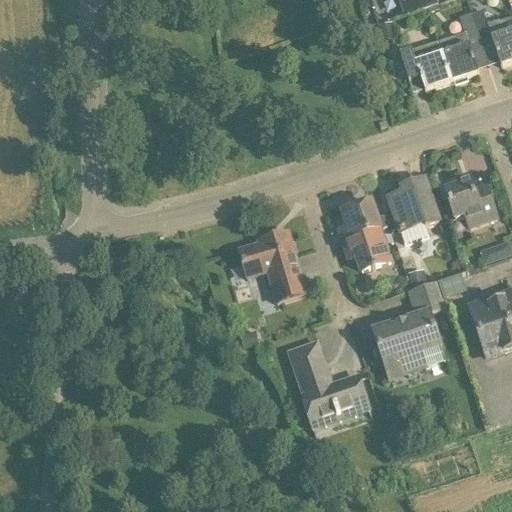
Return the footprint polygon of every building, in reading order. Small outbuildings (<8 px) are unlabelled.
[(397,0),(404,21),(428,13),(438,9),(435,0),(397,0)] [(440,14),(438,9),(428,13),(429,17),(440,14)] [(511,68),(511,35),(504,38),(499,24),(487,28),(482,14),(471,18),(489,71),(486,61),(497,58),(501,72),(511,68)] [(489,71),(471,18),(459,22),(464,37),(438,46),(452,88),(479,79),(474,65),(485,61),(488,71),(489,71)] [(370,30),(371,45),(388,43),(387,28),(374,29),(370,30)] [(438,46),(412,55),(400,59),(409,87),(421,83),(425,97),(452,88),(438,46)] [(466,221),(470,233),(497,224),(486,191),(475,195),(471,185),(445,194),(455,225),(466,221)] [(426,231),(440,227),(425,186),(411,191),(413,196),(405,199),(405,198),(389,203),(401,238),(425,229),(426,231)] [(362,277),(390,267),(379,234),(380,233),(371,208),(343,217),(351,242),(343,245),(349,263),(356,260),(362,277)] [(380,233),(388,230),(385,220),(377,223),(380,233)] [(267,279),(268,281),(277,309),(307,300),(291,244),(281,247),(279,241),(270,244),(271,247),(263,249),(262,246),(259,247),(259,249),(239,256),(248,284),(267,279)] [(511,259),(511,256),(508,246),(502,248),(499,254),(502,263),(511,259)] [(412,283),(414,293),(427,290),(425,280),(412,283)] [(447,366),(442,352),(431,319),(446,313),(438,288),(409,298),(416,319),(407,323),(407,325),(392,330),(391,329),(372,336),(389,386),(428,373),(447,366)] [(511,300),(498,305),(500,308),(491,311),(489,308),(471,314),(487,363),(511,354),(511,300)] [(257,337),(243,340),(245,351),(259,347),(257,337)] [(370,416),(359,382),(358,382),(359,386),(346,390),(345,387),(332,391),(327,378),(329,377),(326,370),(324,370),(317,350),(319,349),(319,348),(290,358),(305,401),(302,402),(313,435),(370,416)]
